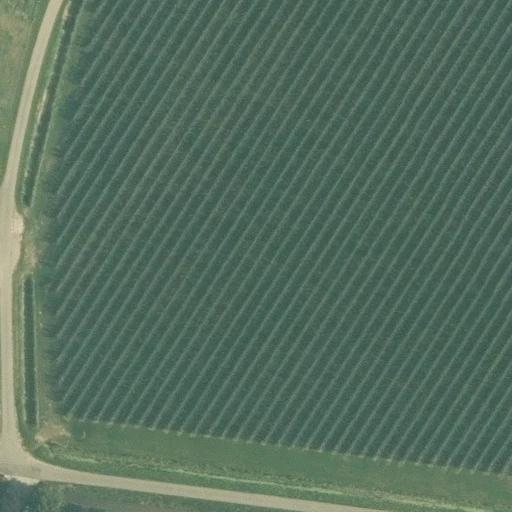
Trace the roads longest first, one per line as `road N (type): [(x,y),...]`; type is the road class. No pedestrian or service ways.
road 1 (unclassified): [(9,471),(0,239),(8,170),(54,0)]
road 2 (unclassified): [(9,471),(318,511)]
